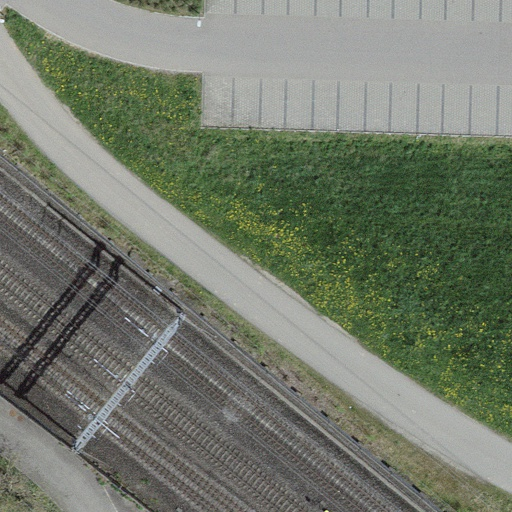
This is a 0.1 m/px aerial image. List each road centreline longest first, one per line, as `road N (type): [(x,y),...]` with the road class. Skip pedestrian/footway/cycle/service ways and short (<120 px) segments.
road 1 (unknown): [(104,178),(392,401),(511,466)]
road 2 (track): [(104,178),(290,214),(511,220)]
road 3 (unclassified): [(0,53),(32,102),(104,178)]
